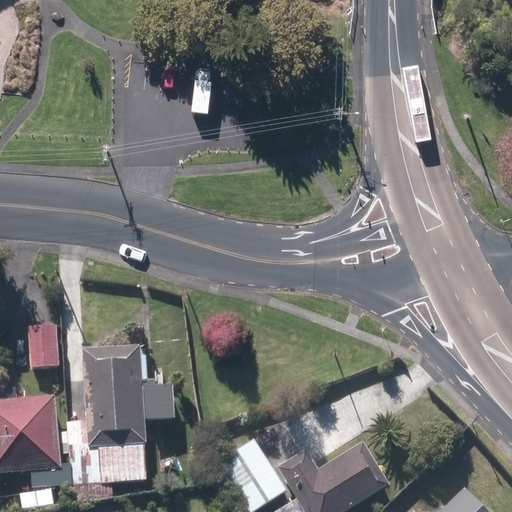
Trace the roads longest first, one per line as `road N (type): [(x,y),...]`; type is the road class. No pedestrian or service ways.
road 1 (tertiary): [(0,203),(115,218),(250,257)]
road 2 (secondary): [(511,376),(445,348),(362,281)]
road 3 (tertiary): [(322,249),(406,138)]
road 4 (secondary): [(406,138),(392,0)]
